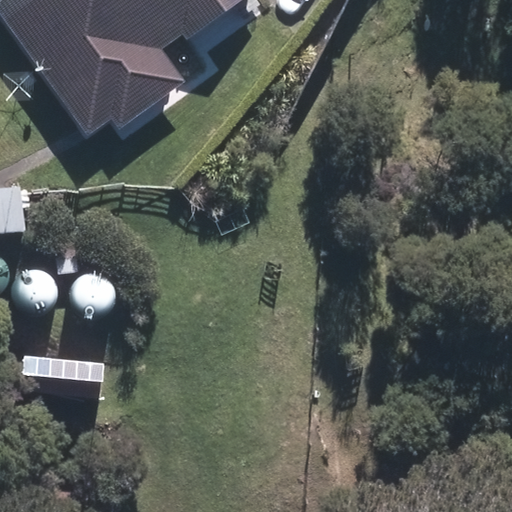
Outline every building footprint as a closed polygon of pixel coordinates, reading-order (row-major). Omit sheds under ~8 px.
[(0,0),(0,6),(92,134),(114,118),(121,127),(187,79),(164,49),(186,33),(190,39),(240,0),(0,0)] [(0,107),(0,145),(1,146),(10,110),(0,107)] [(24,186),(0,186),(0,230),(27,229),(24,186)] [(78,256),(57,259),(59,274),(80,271),(78,256)] [(105,362),(23,354),(21,374),(103,381),(105,362)]
